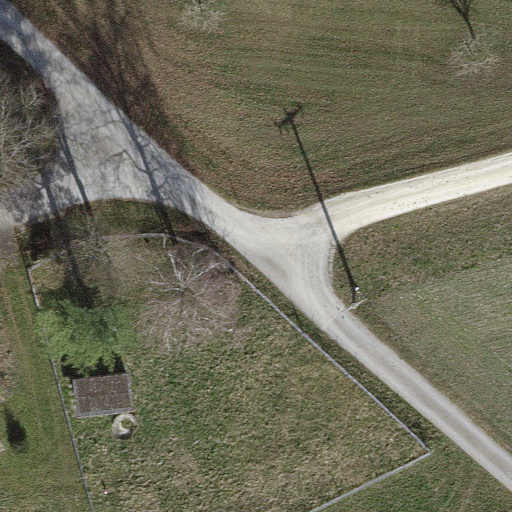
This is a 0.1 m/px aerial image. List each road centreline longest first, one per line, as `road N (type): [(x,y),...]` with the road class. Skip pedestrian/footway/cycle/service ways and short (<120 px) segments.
road 1 (unclassified): [(511,472),(149,160),(0,14)]
road 2 (track): [(511,167),(368,206),(271,259)]
